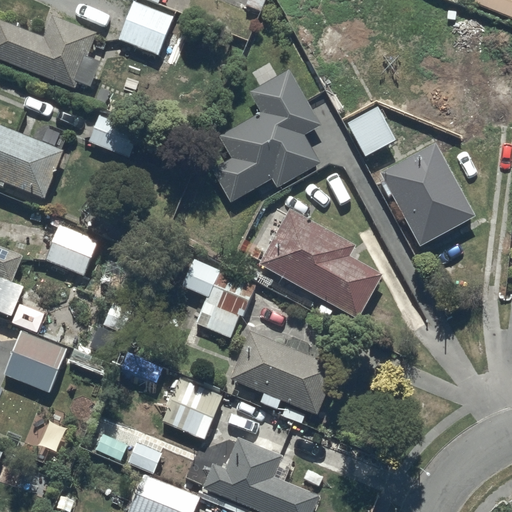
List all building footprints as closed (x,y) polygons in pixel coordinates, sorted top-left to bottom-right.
[(260,18),(267,0),(251,0),(246,12),(260,18)] [(511,0),(478,0),(476,7),(511,23),(511,0)] [(134,7),(118,48),(158,64),(174,24),(134,7)] [(52,24),(42,46),(0,29),(0,69),(75,101),(77,96),(86,100),(99,70),(87,65),(97,42),(92,40),(93,38),(72,30),(71,32),(52,24)] [(511,108),(511,58),(496,57),(493,107),(511,108)] [(320,134),(290,80),(289,78),(250,100),(262,120),(220,144),(233,166),(212,178),(231,210),(272,187),(278,196),(320,172),(304,143),(320,134)] [(375,118),(347,134),(366,167),(394,151),(375,118)] [(98,125),(89,150),(129,165),(138,141),(98,125)] [(26,147),(0,136),(0,196),(3,198),(5,192),(45,209),(64,161),(59,159),(60,155),(28,142),(26,147)] [(392,204),(420,255),(474,226),(436,153),(382,181),(386,187),(380,190),(389,206),(392,204)] [(288,221),(277,215),(250,264),(260,269),(259,272),(358,329),(382,286),(348,267),(354,256),(289,218),(288,221)] [(59,231),(45,266),(83,283),(98,248),(59,231)] [(22,266),(0,256),(0,286),(11,292),(22,266)] [(256,293),(194,267),(181,296),(206,306),(196,330),(229,344),(243,311),(247,313),(256,293)] [(67,357),(20,337),(2,380),(49,400),(67,357)] [(336,378),(248,342),(228,390),(262,404),(259,412),(276,419),(280,410),(285,413),(282,420),(300,428),(304,420),(316,425),(336,378)] [(224,403),(180,386),(173,403),(170,402),(165,415),(167,416),(161,431),(206,448),(224,403)] [(162,461),(102,438),(100,444),(87,438),(82,451),(94,456),(93,458),(154,482),(162,461)] [(282,466),(238,448),(223,443),(202,497),(237,511),(315,511),(319,503),(286,490),(292,473),(280,468),(282,466)] [(197,511),(200,505),(142,482),(130,511),(197,511)]
